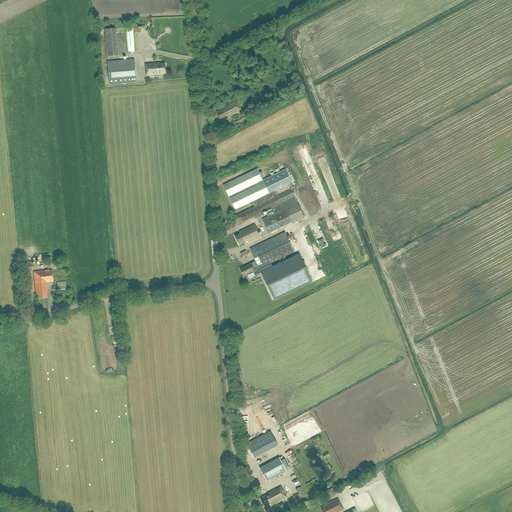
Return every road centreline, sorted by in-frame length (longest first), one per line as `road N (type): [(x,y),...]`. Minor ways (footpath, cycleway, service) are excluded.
road 1 (unclassified): [(218,282),(192,0)]
road 2 (unclassified): [(240,511),(218,282)]
road 3 (unclassified): [(0,323),(218,282)]
